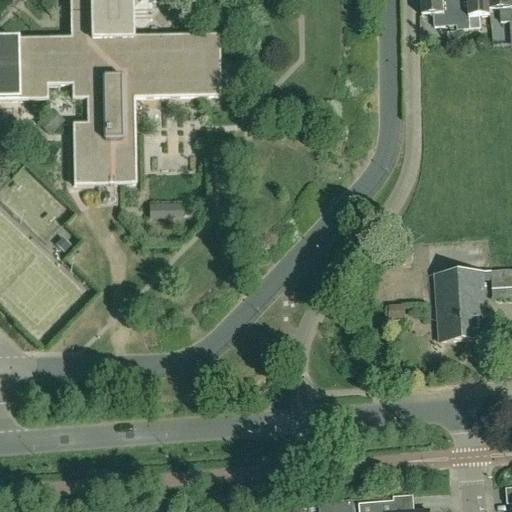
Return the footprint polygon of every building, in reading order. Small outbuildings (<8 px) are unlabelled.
[(0,0),(0,104),(47,103),(47,89),(71,89),(71,103),(86,103),(86,127),(72,127),(73,189),(135,188),(134,102),(220,100),(219,38),(132,39),(131,0),(0,0)] [(457,28),(454,0),(445,0),(443,0),(442,0),(420,0),(422,19),(433,18),(434,30),(457,28)] [(455,0),(454,0),(457,28),(457,33),(481,31),(480,19),(491,18),(490,13),(491,13),(489,0),(467,0),(468,6),(456,7),(455,0)] [(511,0),(489,0),(491,13),(500,13),(501,25),(511,23),(511,0)] [(158,215),(158,224),(190,223),(189,214),(158,215)] [(511,272),(483,275),(435,278),(439,345),(487,343),(483,283),(491,283),(493,300),(511,298),(511,272)] [(389,309),(390,321),(402,320),(402,308),(389,309)]
